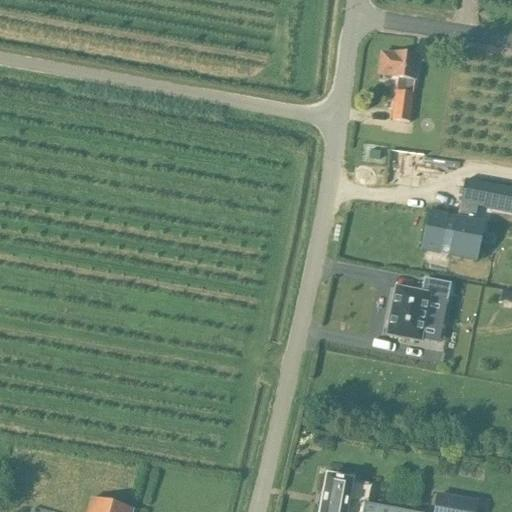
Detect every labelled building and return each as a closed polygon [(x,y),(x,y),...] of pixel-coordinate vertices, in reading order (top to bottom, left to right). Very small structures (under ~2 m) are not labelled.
[(418,56),(395,53),(394,55),(381,53),(379,75),(391,76),(391,79),(397,80),(392,121),(409,123),(415,82),(418,56)] [(372,149),(371,157),(379,158),(380,150),(372,149)] [(392,156),(391,187),(422,187),(422,156),(392,156)] [(420,251),(420,252),(476,264),(476,263),(474,262),(482,224),(484,224),(484,223),(474,221),(477,208),(511,214),(511,190),(464,181),(460,204),(461,205),(459,219),(430,213),(428,213),(428,214),(429,214),(422,251),(420,251)] [(349,259),(392,266),(394,266),(397,251),(374,248),(377,228),(353,225),(355,225),(352,245),(350,245),(348,259),(349,259)] [(387,336),(420,343),(429,297),(447,301),(450,285),(424,280),(421,294),(396,289),(387,336)] [(402,511),(364,505),(368,485),(345,480),(346,477),(333,475),(333,478),(326,477),(319,511),(402,511)] [(475,511),(477,504),(437,496),(434,511),(475,511)] [(132,511),(133,510),(90,498),(86,511),(132,511)]
